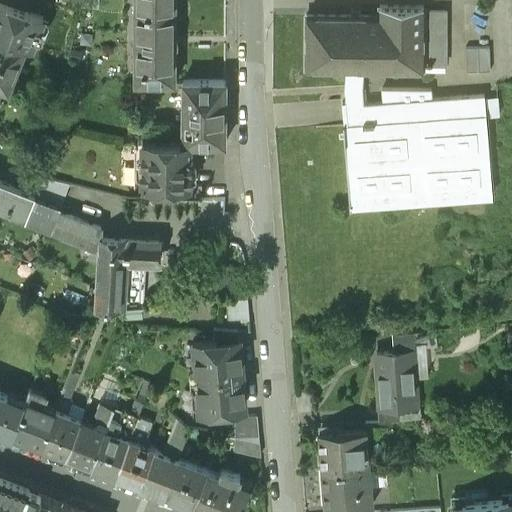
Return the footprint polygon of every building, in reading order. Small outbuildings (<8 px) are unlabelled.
[(32,0),(0,0),(29,10),(32,0)] [(29,10),(0,0),(0,34),(25,44),(31,46),(43,16),(29,10)] [(174,0),(135,0),(135,80),(175,81),(174,0)] [(379,15),(306,15),(306,69),(347,69),(346,87),(361,86),(362,69),(423,69),(423,64),(445,64),(445,10),(423,10),(423,5),(379,5),(379,15)] [(25,44),(0,34),(0,84),(8,88),(25,44)] [(490,67),(489,43),(465,44),(466,68),(490,67)] [(496,74),(472,74),(472,84),(496,84),(496,74)] [(225,79),(183,79),(182,142),(190,142),(225,142),(225,79)] [(383,102),(362,104),(361,86),(346,87),(349,125),(344,125),(350,207),(492,196),(484,95),(432,98),(383,102)] [(431,88),(382,88),(383,102),(432,98),(431,88)] [(182,142),(134,142),(134,184),(190,185),(190,142),(182,142)] [(69,181),(39,174),(35,193),(28,210),(25,219),(98,247),(98,237),(90,237),(95,224),(58,210),(69,181)] [(0,199),(28,210),(35,193),(0,179),(0,199)] [(28,210),(0,199),(0,209),(25,219),(28,210)] [(126,239),(98,237),(98,247),(95,307),(143,304),(145,258),(157,259),(158,241),(125,240),(126,239)] [(248,298),(226,300),(228,322),(250,321),(248,298)] [(237,329),(213,327),(214,339),(216,339),(216,343),(238,342),(237,329)] [(425,329),(392,332),(393,352),(413,350),(413,345),(426,344),(425,329)] [(214,339),(194,341),(195,363),(194,364),(190,368),(191,386),(195,389),(197,389),(199,412),(222,410),(221,407),(245,405),(243,379),(246,379),(245,367),(242,367),(240,341),(238,342),(216,343),(216,339),(214,339)] [(393,352),(376,353),(377,370),(375,370),(378,410),(418,407),(413,350),(393,352)] [(68,374),(60,371),(55,384),(63,387),(68,374)] [(72,390),(63,387),(58,400),(67,403),(72,390)] [(47,394),(31,388),(25,403),(13,433),(13,434),(41,444),(55,408),(43,403),(47,394)] [(25,403),(0,393),(0,427),(13,433),(25,403)] [(105,402),(100,400),(95,412),(98,419),(107,423),(116,398),(108,394),(105,402)] [(123,410),(117,425),(118,427),(120,428),(118,433),(105,428),(91,464),(114,473),(137,416),(143,402),(137,400),(136,399),(130,413),(123,410)] [(418,407),(378,410),(379,422),(419,419),(418,407)] [(61,410),(55,408),(41,444),(66,454),(80,418),(61,410)] [(152,421),(137,416),(114,473),(139,483),(152,449),(153,447),(140,441),(141,437),(143,438),(146,437),(152,421)] [(91,422),(80,418),(66,454),(91,464),(105,428),(107,423),(98,419),(91,422)] [(190,425),(177,419),(173,429),(186,434),(188,429),(190,425)] [(186,434),(173,429),(166,446),(168,450),(167,454),(152,449),(139,483),(163,493),(177,458),(185,437),(186,434)] [(197,431),(188,429),(186,434),(185,437),(195,440),(197,431)] [(366,430),(318,434),(322,471),(370,467),(366,430)] [(259,442),(236,438),(234,451),(260,456),(259,442)] [(511,440),(497,441),(498,457),(511,456),(511,440)] [(177,458),(163,493),(194,505),(208,470),(177,458)] [(370,467),(322,471),(324,508),(372,505),(370,467)] [(219,474),(208,470),(194,505),(212,511),(238,511),(249,486),(238,482),(241,475),(222,468),(219,474)] [(35,511),(42,497),(0,480),(0,511),(35,511)] [(64,511),(67,507),(42,497),(35,511),(64,511)] [(452,505),(452,511),(508,511),(508,500),(452,505)]
